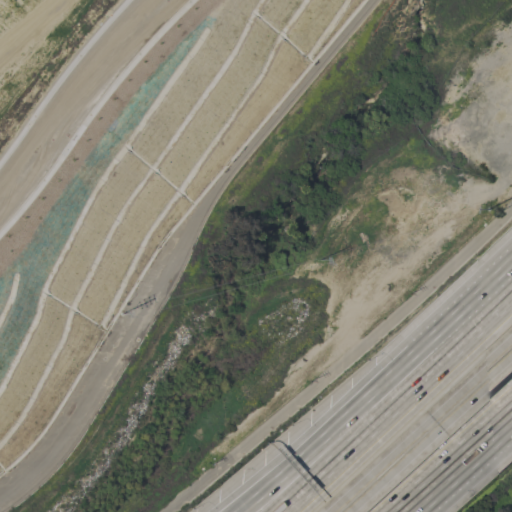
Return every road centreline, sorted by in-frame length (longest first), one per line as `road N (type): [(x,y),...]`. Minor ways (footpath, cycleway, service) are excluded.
road 1 (track): [(511,219),(165,511)]
road 2 (motorway): [(511,346),(331,511)]
road 3 (motorway): [(511,276),(334,444)]
road 4 (motorway): [(353,511),(511,367)]
road 5 (motorway): [(403,511),(511,414)]
